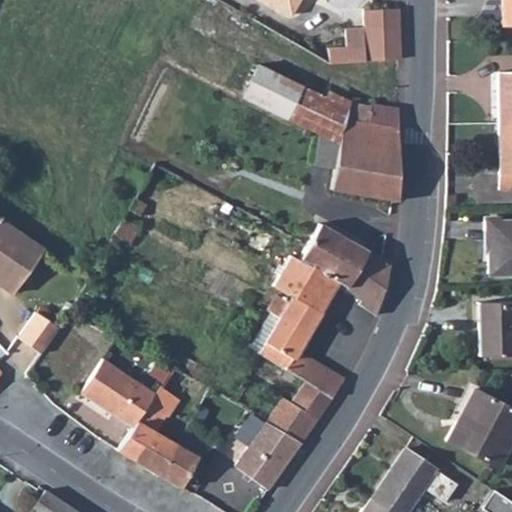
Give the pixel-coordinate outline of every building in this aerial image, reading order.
[(264,0),(290,15),(298,0),(264,0)] [(511,26),(511,0),(500,0),(501,27),(511,26)] [(364,26),(365,62),(402,61),(399,8),(364,9),(364,26)] [(346,46),(347,62),(365,62),(364,26),(346,27),(346,46)] [(330,46),(330,62),(331,62),(347,62),(346,46),(330,46)] [(261,66),(247,97),(247,98),(341,144),(348,106),(261,66)] [(511,72),(494,73),(494,126),(511,125),(511,72)] [(348,106),(341,144),(333,190),(397,200),(401,106),(375,102),(375,106),(348,102),(348,106)] [(511,125),(494,126),(495,193),(511,193),(511,125)] [(149,190),(143,186),(131,209),(142,215),(148,204),(144,201),(149,190)] [(140,225),(126,217),(116,233),(131,241),(140,225)] [(0,285),(12,294),(43,249),(0,220),(0,285)] [(511,222),(488,223),(489,274),(511,273),(511,222)] [(322,224),(311,244),(301,261),(341,285),(365,299),(363,304),(378,315),(388,287),(393,261),(322,224)] [(274,287),(276,288),(293,298),(324,314),(341,285),(301,261),(293,256),(274,287)] [(302,352),(324,314),(293,298),(290,304),(281,298),(273,313),(282,318),(262,354),(287,370),(293,361),(296,363),(302,352)] [(511,354),(511,303),(481,304),(481,356),(511,354)] [(18,338),(42,355),(60,329),(35,312),(18,338)] [(324,364),(302,352),(296,363),(293,361),(287,370),(307,382),(311,385),(324,364)] [(81,391),(134,428),(157,392),(103,358),(81,391)] [(164,382),(172,368),(160,361),(151,374),(164,382)] [(332,398),(346,378),(324,364),(311,385),(332,398)] [(161,385),(182,400),(188,391),(199,398),(207,385),(174,366),(172,368),(164,382),(161,385)] [(303,443),(332,398),(311,385),(307,382),(294,404),(283,399),(267,421),(303,443)] [(161,474),(178,445),(156,432),(167,416),(170,417),(182,400),(161,385),(157,392),(134,428),(121,449),(161,474)] [(511,438),(511,408),(475,389),(448,440),(498,465),(511,438)] [(303,443),(267,421),(233,467),(266,491),(303,443)] [(161,474),(183,488),(200,459),(178,445),(161,474)] [(404,448),(370,499),(390,511),(404,511),(421,487),(443,501),(455,482),(404,448)] [(511,511),(511,500),(492,487),(479,508),(485,511),(511,511)] [(80,511),(47,490),(31,511),(80,511)] [(390,511),(370,499),(361,511),(390,511)]
